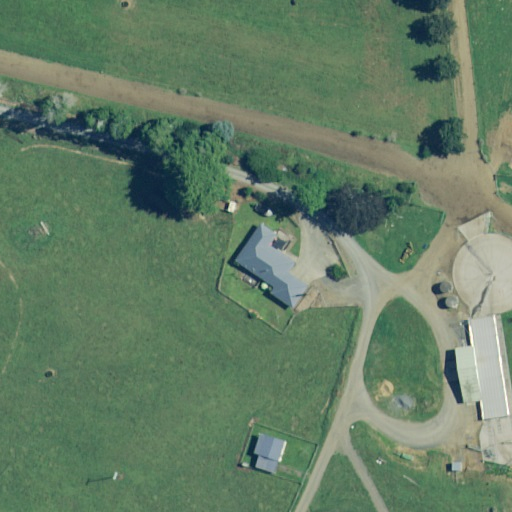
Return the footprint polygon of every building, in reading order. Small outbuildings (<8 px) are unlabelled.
[(405,215),(386,209),(377,236),(397,242),(405,215)] [(283,236),(266,224),(240,261),(278,287),(274,293),(297,308),(312,287),(293,274),(300,263),(275,246),(283,236)] [(449,294),(450,294),(452,294),(453,294),(454,293),(455,292),(456,292),(457,290),(458,289),(459,288),(459,287),(459,285),(459,284),(458,282),(457,281),(456,280),(455,279),(454,279),(453,278),(451,278),(450,278),(449,278),(447,279),(446,279),(445,280),(444,281),(443,282),(443,284),(443,285),(443,287),(443,288),(443,289),(444,290),(445,292),(446,292),(447,293),(449,294)] [(339,295),(324,295),(323,309),(338,310),(339,295)] [(511,416),(499,317),(475,320),(478,346),(460,349),(467,403),(485,400),(488,419),(511,416)] [(289,441),(265,433),(258,454),(263,455),(259,467),(279,473),(289,441)]
